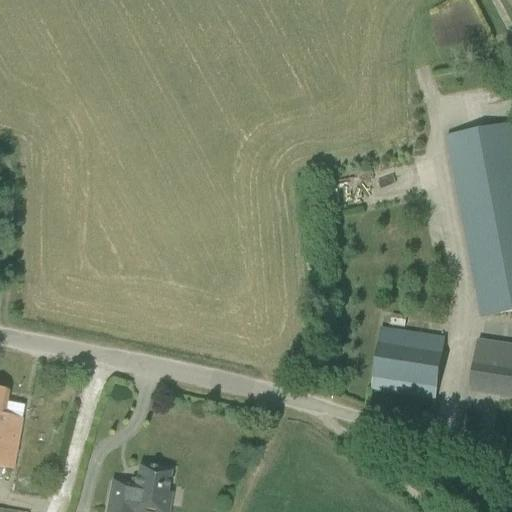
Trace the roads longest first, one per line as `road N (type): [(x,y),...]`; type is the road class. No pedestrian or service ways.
road 1 (unclassified): [(511,456),(206,374),(0,335)]
road 2 (track): [(430,511),(303,402)]
